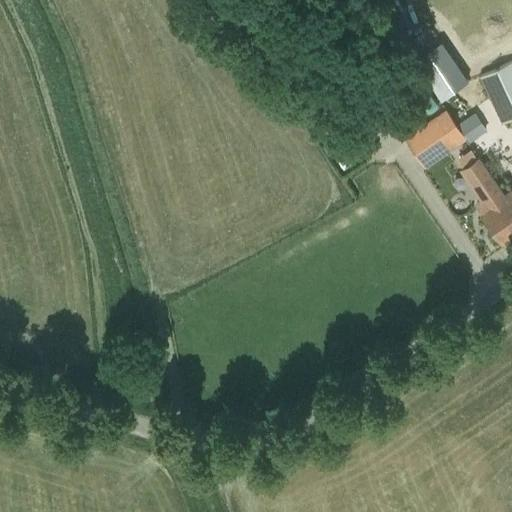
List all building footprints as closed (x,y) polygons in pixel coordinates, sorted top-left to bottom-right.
[(413,60),(440,99),(452,91),(459,86),(464,83),(468,80),(442,42),(442,41),(413,60)] [(511,60),(481,75),(503,122),(511,117),(511,60)] [(458,123),(469,141),(487,130),(475,111),(458,123)] [(353,113),(352,133),(365,134),(366,113),(353,113)] [(435,114),(404,136),(425,167),(456,145),(452,138),(437,117),(435,114)] [(338,147),(333,139),(328,138),(324,141),(323,146),(328,153),(333,154),(337,151),(338,147)] [(500,187),(479,157),(464,168),(484,198),(485,200),(488,198),(492,204),(482,211),(503,241),(511,234),(511,205),(505,195),(500,187)]
